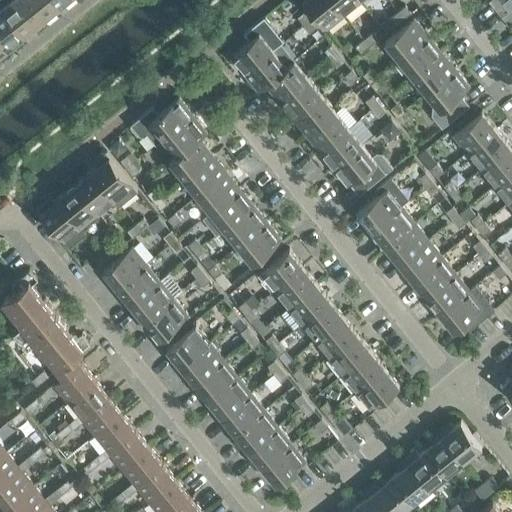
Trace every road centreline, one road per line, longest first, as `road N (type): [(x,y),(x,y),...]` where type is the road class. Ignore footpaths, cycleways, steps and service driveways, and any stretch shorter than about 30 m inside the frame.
road 1 (residential): [(256,511),(11,210)]
road 2 (residential): [(461,390),(237,117)]
road 3 (residential): [(298,511),(461,390)]
